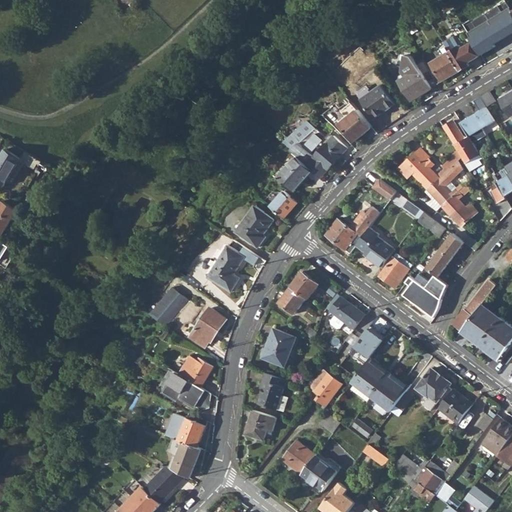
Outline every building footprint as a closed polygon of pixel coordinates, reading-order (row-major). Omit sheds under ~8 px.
[(461,6),(455,9),(466,28),(472,25),(461,6)] [(482,36),(473,41),(481,55),(482,57),(511,39),(511,19),(499,27),(495,18),(482,26),(485,30),(480,33),(482,36)] [(454,35),(444,41),(450,52),(460,70),(470,65),(469,62),(481,55),(473,41),(463,48),(461,45),(460,46),(454,35)] [(438,84),(460,70),(450,52),(431,63),(434,68),(429,70),(438,84)] [(412,101),(438,84),(429,70),(424,73),(420,68),(399,81),(412,101)] [(388,73),(392,80),(397,77),(392,71),(388,73)] [(375,119),(397,104),(383,84),(362,99),(375,119)] [(511,91),(500,99),(511,118),(511,116),(511,91)] [(356,141),(373,127),(353,102),(343,110),(348,117),(341,124),(356,141)] [(487,107),(461,122),(470,136),(474,144),(487,136),(483,129),(496,121),(487,107)] [(322,177),(349,148),(335,135),(334,136),(330,140),(326,137),(308,119),(283,141),(298,156),(315,170),(322,177)] [(455,120),(445,127),(455,144),(454,145),(457,149),(462,158),(466,164),(481,155),(470,136),(466,138),(455,120)] [(326,137),(330,140),(334,136),(331,132),(326,137)] [(98,148),(113,157),(121,145),(110,139),(98,148)] [(7,149),(0,159),(0,182),(5,186),(22,158),(7,149)] [(417,152),(405,163),(399,168),(408,178),(413,173),(428,189),(460,160),(462,158),(457,149),(452,154),(454,156),(442,167),(444,169),(438,175),(427,162),(417,152)] [(22,158),(40,169),(45,161),(26,151),(22,158)] [(466,164),(471,172),(484,164),(481,160),(483,159),(481,155),(466,164)] [(295,192),(315,170),(298,156),(279,177),(295,192)] [(460,160),(428,189),(435,197),(443,205),(464,186),(462,183),(458,187),(452,182),(465,170),(460,160)] [(511,172),(497,182),(498,183),(505,196),(511,191),(511,172)] [(376,175),(371,182),(392,198),(398,191),(376,175)] [(498,183),(491,187),(493,190),(491,191),(498,204),(507,199),(498,183)] [(464,186),(443,205),(462,226),(478,212),(470,203),(466,207),(460,200),(472,189),(467,184),(464,186)] [(286,218),(299,203),(285,190),(272,206),(286,218)] [(427,204),(436,211),(443,205),(435,197),(427,204)] [(25,198),(21,205),(29,210),(33,203),(25,198)] [(408,199),(402,206),(420,220),(426,212),(413,203),(408,199)] [(4,200),(0,206),(0,232),(4,235),(20,210),(4,200)] [(260,247),(267,236),(265,234),(276,220),(257,206),(238,231),(260,247)] [(371,206),(356,230),(364,236),(381,212),(371,206)] [(420,220),(419,221),(441,237),(447,228),(426,212),(420,220)] [(339,218),(327,234),(351,253),(357,246),(364,236),(356,230),(339,218)] [(364,236),(357,246),(368,254),(372,256),(370,259),(383,268),(397,250),(379,236),(381,234),(371,227),(364,236)] [(464,241),(454,233),(428,267),(438,274),(440,276),(466,242),(464,241)] [(469,235),(464,241),(466,242),(477,250),(481,244),(469,235)] [(233,291),(239,281),(236,279),(238,275),(236,274),(247,256),(230,245),(223,256),(216,267),(210,276),(233,291)] [(397,252),(380,276),(396,288),(414,264),(397,252)] [(213,265),(216,267),(223,256),(220,254),(213,265)] [(309,299),(321,284),(305,271),(293,286),(308,298),(309,299)] [(439,296),(443,299),(450,283),(440,276),(438,274),(428,286),(439,295),(439,296)] [(417,279),(406,294),(436,317),(438,313),(440,309),(443,299),(439,296),(439,295),(428,286),(427,285),(426,286),(417,279)] [(465,308),(453,324),(462,331),(479,309),(483,303),(497,284),(490,279),(466,310),(465,308)] [(296,314),(308,298),(293,286),(280,302),(296,314)] [(168,326),(190,300),(174,287),(152,314),(168,326)] [(355,329),(367,315),(342,296),(331,311),(337,315),(332,321),(332,324),(338,328),(341,328),(346,322),(355,329)] [(479,309),(498,324),(502,317),(483,303),(479,309)] [(206,347),(211,341),(217,331),(219,332),(228,319),(212,307),(191,336),(206,347)] [(479,309),(462,331),(471,338),(473,335),(483,343),(498,324),(479,309)] [(498,324),(483,343),(494,351),(492,354),(501,360),(511,344),(511,324),(502,317),(498,324)] [(315,340),(318,331),(310,326),(305,333),(315,340)] [(371,326),(363,337),(379,347),(387,337),(371,326)] [(287,366),(298,337),(276,328),(265,357),(287,366)] [(211,341),(212,341),(219,332),(217,331),(211,341)] [(471,338),(481,345),(483,343),(473,335),(471,338)] [(363,337),(356,346),(371,357),(379,347),(363,337)] [(481,345),(492,354),(494,351),(483,343),(481,345)] [(141,365),(149,353),(142,349),(134,361),(141,365)] [(202,387),(216,365),(201,357),(197,364),(189,358),(180,373),(202,387)] [(369,361),(378,368),(380,366),(371,358),(369,361)] [(380,366),(378,368),(369,361),(354,381),(373,395),(390,373),(380,366)] [(165,379),(170,382),(177,371),(171,367),(165,379)] [(450,387),(453,384),(432,368),(417,388),(429,397),(424,404),(432,411),(440,400),(444,403),(453,390),(450,387)] [(328,405),(344,384),(325,369),(311,386),(315,389),(315,390),(321,394),(315,401),(329,413),(333,408),(328,405)] [(202,387),(180,373),(177,371),(170,382),(165,379),(160,388),(165,391),(164,392),(179,401),(181,397),(186,401),(196,407),(197,406),(202,409),(211,408),(213,393),(202,387)] [(283,386),(285,378),(267,372),(262,388),(264,388),(259,403),(285,411),(290,397),(283,394),(285,386),(283,386)] [(398,383),(400,381),(390,373),(373,395),(393,410),(397,405),(405,394),(408,391),(398,383)] [(285,386),(290,388),(293,381),(285,378),(283,386),(285,386)] [(398,383),(408,391),(410,388),(400,381),(398,383)] [(460,423),(474,404),(454,389),(453,390),(444,403),(440,408),(460,423)] [(403,410),(412,399),(405,394),(397,405),(403,410)] [(393,410),(400,415),(403,410),(397,405),(393,410)] [(274,432),(278,417),(255,410),(247,434),(265,440),(269,430),(274,432)] [(199,447),(209,422),(190,412),(180,439),(199,447)] [(334,433),(342,423),(328,412),(320,423),(334,433)] [(478,426),(485,431),(494,420),(487,414),(478,426)] [(120,421),(126,425),(129,419),(124,416),(120,421)] [(498,455),(511,436),(511,425),(502,418),(483,444),(498,455)] [(369,437),(374,430),(359,419),(355,425),(369,437)] [(352,429),(366,441),(369,437),(355,425),(352,429)] [(370,444),(375,447),(383,437),(377,432),(369,443),(370,444)] [(511,436),(498,455),(511,466),(511,464),(511,436)] [(199,447),(180,439),(175,437),(170,449),(180,453),(177,460),(175,459),(172,467),(188,476),(191,477),(202,448),(199,447)] [(317,455),(298,440),(283,459),(303,474),(317,455)] [(378,450),(375,447),(370,444),(365,451),(373,457),(378,450)] [(373,457),(379,462),(384,454),(378,450),(373,457)] [(385,466),(390,459),(384,454),(379,462),(385,466)] [(416,479),(424,469),(421,467),(404,454),(396,464),(405,470),(416,479)] [(324,491),(339,472),(317,455),(303,474),(324,491)] [(434,465),(435,463),(431,460),(428,464),(424,469),(416,479),(421,482),(436,494),(447,480),(456,469),(451,465),(446,472),(444,473),(434,465)] [(434,465),(444,473),(446,472),(435,463),(434,465)] [(188,476),(172,467),(168,465),(146,488),(152,493),(162,503),(188,476)] [(421,482),(416,479),(405,470),(401,476),(410,483),(409,484),(413,487),(416,489),(421,482)] [(437,495),(446,501),(451,494),(457,487),(447,480),(436,494),(437,495)] [(345,494),(349,488),(341,482),(322,507),(329,511),(349,511),(357,503),(345,494)] [(437,495),(436,494),(421,482),(416,489),(413,492),(413,493),(419,498),(421,495),(431,502),(432,501),(437,495)] [(150,495),(165,509),(167,507),(162,503),(152,493),(150,495)] [(456,509),(462,502),(451,494),(446,501),(450,505),(456,509)] [(483,511),(478,507),(481,503),(468,494),(462,502),(456,509),(459,511),(483,511)] [(165,509),(150,495),(133,511),(162,511),(165,510),(165,509)] [(443,511),(450,505),(446,501),(437,495),(432,501),(440,507),(436,511),(437,511),(443,511)] [(478,507),(483,511),(486,511),(489,509),(481,503),(478,507)]
